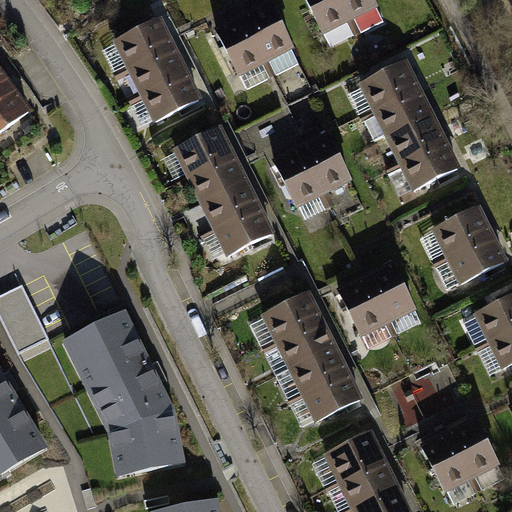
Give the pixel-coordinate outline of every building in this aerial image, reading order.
[(378,0),(305,0),(324,35),(381,5),(378,0)] [(275,5),(217,33),(239,79),(298,50),(275,5)] [(164,19),(113,44),(154,127),(205,102),(196,84),(184,59),(175,42),(164,19)] [(408,61),(358,85),(413,194),(463,170),(450,145),(446,137),(420,85),(408,61)] [(0,134),(31,112),(14,87),(10,83),(0,68),(0,134)] [(221,132),(176,156),(229,256),(274,233),(221,132)] [(332,137),(276,163),(298,209),(354,182),(332,137)] [(482,209),(434,232),(461,288),(509,263),(498,242),(492,230),(482,209)] [(360,280),(338,291),(362,340),(416,313),(393,264),(371,275),(360,280)] [(22,287),(0,298),(0,317),(18,355),(48,341),(22,287)] [(311,294),(262,319),(316,425),(365,399),(353,376),(349,369),(327,326),(322,317),(311,294)] [(511,298),(476,316),(503,371),(511,366),(511,298)] [(111,435),(118,480),(188,466),(178,414),(126,312),(64,343),(111,435)] [(0,479),(48,450),(0,372),(0,479)] [(443,436),(421,448),(446,497),(502,468),(478,419),(455,430),(443,436)] [(373,434),(325,458),(352,511),(412,511),(402,491),(388,463),(384,455),(373,434)] [(220,511),(219,502),(169,511),(220,511)]
